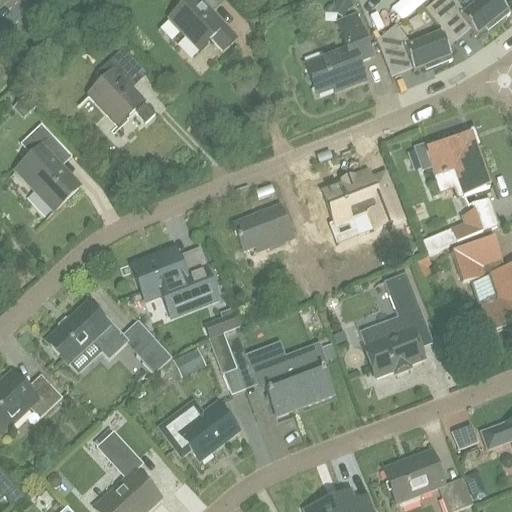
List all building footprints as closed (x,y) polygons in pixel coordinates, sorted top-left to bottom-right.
[(177,0),(184,7),(168,22),(181,35),(198,53),(213,38),(225,50),(234,41),(210,16),(199,3),(202,0),(177,0)] [(477,39),(476,38),(485,31),(487,34),(509,17),(498,2),(497,3),(494,0),(481,0),(463,15),(450,0),(430,0),(420,8),(442,34),(449,42),(450,41),(466,28),(476,40),(477,39)] [(371,59),(360,31),(355,17),(335,25),(340,38),(345,52),(305,68),(316,98),(343,87),(345,91),(365,83),(357,65),(371,59)] [(432,71),(451,63),(447,52),(453,46),(450,41),(449,42),(442,34),(440,35),(440,34),(439,35),(439,36),(410,48),(395,29),(377,44),(376,44),(380,56),(388,76),(409,67),(413,76),(414,75),(413,74),(424,70),(425,74),(432,71)] [(117,128),(133,113),(145,126),(154,117),(125,86),(136,75),(116,55),(96,74),(104,82),(88,98),(117,128)] [(34,110),(24,99),(12,111),(22,122),(34,110)] [(24,143),(35,155),(16,173),(54,214),(78,190),(52,162),(63,152),(41,128),(24,143)] [(479,153),(475,154),(472,146),(468,147),(467,142),(465,138),(431,150),(429,146),(413,152),(421,173),(429,170),(433,180),(452,174),(461,200),(488,190),(482,175),(486,174),(479,153)] [(344,189),(322,197),(333,225),(334,227),(351,221),(358,239),(375,232),(375,233),(401,223),(391,197),(384,179),(383,178),(382,179),(369,184),(366,176),(353,181),(355,187),(345,190),(344,188),(344,189)] [(291,241),(289,236),(279,210),(233,228),(243,254),(264,245),(266,250),(291,241)] [(454,244),(481,233),(474,215),(461,221),(464,228),(450,234),(454,244)] [(296,239),(304,259),(318,253),(309,228),(289,236),(291,241),(296,239)] [(470,284),(488,336),(511,327),(511,267),(503,271),(492,241),(450,256),(459,280),(468,285),(470,284)] [(145,304),(160,299),(166,315),(215,296),(205,271),(184,279),(177,260),(173,251),(155,259),(149,261),(131,268),(145,304)] [(184,279),(205,271),(197,252),(177,260),(184,279)] [(383,286),(397,321),(358,336),(376,381),(422,363),(418,353),(432,347),(405,277),(383,286)] [(129,344),(123,338),(106,320),(102,323),(86,306),(69,323),(63,328),(46,344),(68,368),(92,346),(108,364),(126,347),(129,344)] [(202,328),(208,343),(222,338),(236,332),(240,330),(234,315),(202,328)] [(126,347),(136,359),(153,342),(137,325),(123,338),(129,344),(126,347)] [(222,338),(208,343),(222,378),(235,372),(224,343),(222,338)] [(235,338),(224,343),(235,372),(247,368),(235,338)] [(153,342),(136,359),(153,378),(171,362),(153,342)] [(253,374),(318,349),(316,343),(284,355),(279,342),(245,355),(253,374)] [(302,406),(303,410),(332,399),(322,372),(326,370),(318,349),(253,374),(257,385),(258,387),(261,396),(266,394),(276,420),(293,414),(291,410),(302,406)] [(196,352),(172,364),(181,381),(205,369),(196,352)] [(0,436),(0,437),(28,410),(40,423),(62,402),(40,379),(30,388),(26,392),(10,376),(0,386),(0,436)] [(181,461),(191,454),(199,465),(239,434),(217,406),(196,422),(191,415),(175,427),(180,435),(168,444),(181,461)] [(504,428),(481,437),(487,452),(510,443),(511,449),(511,423),(503,427),(504,428)] [(137,460),(113,435),(112,436),(103,444),(128,471),(138,461),(137,460)] [(419,503),(417,499),(437,492),(444,489),(430,455),(408,464),(409,468),(404,470),(383,478),(395,508),(399,506),(401,510),(419,503)] [(148,511),(160,502),(136,476),(136,475),(133,478),(126,485),(95,511),(148,511)] [(7,479),(0,485),(0,495),(4,500),(11,508),(23,497),(7,479)] [(463,487),(443,495),(449,511),(464,511),(472,509),(463,487)] [(373,511),(367,496),(352,502),(350,495),(339,500),(328,504),(306,511),(373,511)]
